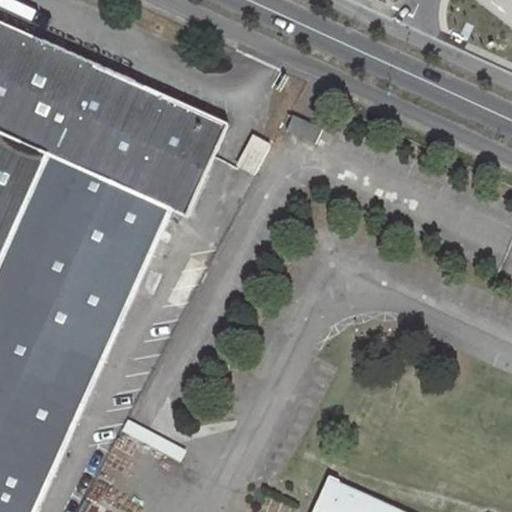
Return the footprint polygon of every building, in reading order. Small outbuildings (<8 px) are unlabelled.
[(0,511),(37,511),(166,231),(175,212),(188,218),(229,124),(0,20),(0,511)] [(322,131),(293,117),(286,132),(315,145),(322,131)] [(272,144),(254,135),(239,163),(257,173),(272,144)] [(175,212),(166,231),(179,238),(188,218),(175,212)] [(407,511),(327,476),(310,511),(407,511)]
